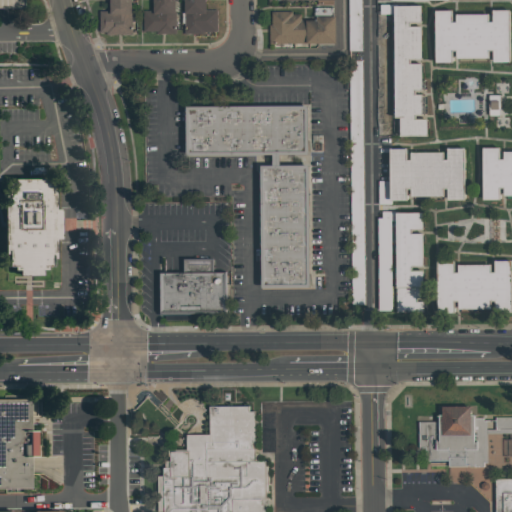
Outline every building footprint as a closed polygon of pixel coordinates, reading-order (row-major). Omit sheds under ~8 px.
[(132,0),(110,0),(111,11),(100,11),(100,34),(133,34),(132,0)] [(144,33),(176,33),(175,0),(153,0),(154,11),(143,11),(144,33)] [(184,0),(185,33),(218,33),(218,10),(207,10),(207,0),(184,0)] [(400,137),(428,137),(428,117),(422,117),(422,91),(422,61),(422,24),(422,5),(395,5),(395,117),(401,117),(400,137)] [(510,10),(491,10),(491,14),(454,14),(454,11),(436,11),(436,63),(452,63),(452,48),(457,48),(457,58),(489,58),(489,48),(493,48),(493,62),(510,62),(510,10)] [(271,44),(336,43),(336,16),(315,16),(316,20),(302,20),(301,12),(270,12),(271,44)] [(362,60),(350,60),(352,292),(364,292),(362,60)] [(262,288),(310,288),(310,165),(280,165),(280,153),(309,153),(308,105),(187,106),(187,156),(273,155),(273,165),(261,165),(262,288)] [(465,148),(446,148),(446,152),(409,152),(409,148),(390,149),(391,201),(408,200),(407,187),(411,187),(412,197),(444,196),(443,186),(448,186),(448,200),(466,200),(465,148)] [(5,179),(2,252),(6,252),(6,262),(17,263),(16,274),(40,275),(40,267),(53,268),(54,238),(58,238),(59,209),(51,209),(52,181),(5,179)] [(397,312),(424,312),(424,300),(424,268),(423,268),(423,233),(412,233),(412,228),(423,228),(423,212),(397,212),(397,312)] [(161,273),(161,314),(227,313),(227,272),(214,272),(214,259),(184,259),(185,273),(161,273)] [(437,261),(438,313),(454,312),(454,300),(459,300),(459,309),(491,309),(491,302),(496,302),(496,312),(511,312),(511,260),(493,261),(493,264),(456,265),(456,261),(437,261)] [(0,399),(0,487),(30,487),(30,456),(37,455),(36,431),(29,431),(29,399),(0,399)] [(469,467),(469,466),(449,466),(449,460),(426,461),(426,447),(419,447),(419,422),(439,421),(439,415),(442,415),(442,406),(471,406),(471,414),(474,414),(474,418),(483,418),(483,421),(495,421),(495,417),(511,417),(511,433),(486,434),(487,462),(483,462),(483,467),(469,467)] [(267,511),(268,461),(255,461),(255,407),(210,407),(210,435),(187,435),(187,451),(171,451),(171,467),(161,467),(161,495),(164,495),(164,511),(267,511)] [(495,511),(495,479),(511,478),(511,511),(495,511)]
